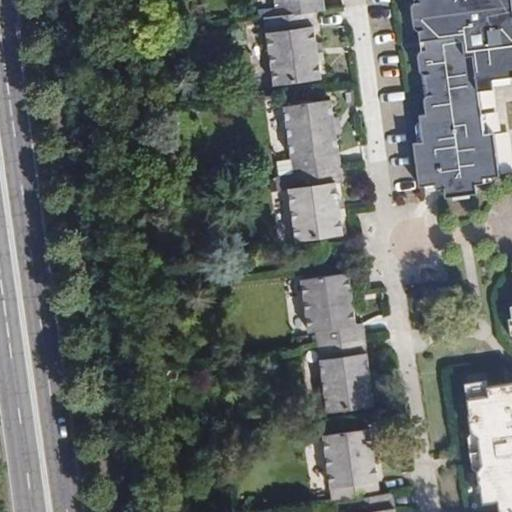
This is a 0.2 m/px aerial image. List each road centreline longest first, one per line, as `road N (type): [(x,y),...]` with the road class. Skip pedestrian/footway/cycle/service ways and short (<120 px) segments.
road 1 (primary): [(68,511),(0,25)]
road 2 (residential): [(398,300),(359,0)]
road 3 (residential): [(398,300),(431,511)]
road 4 (primary): [(0,332),(25,511)]
